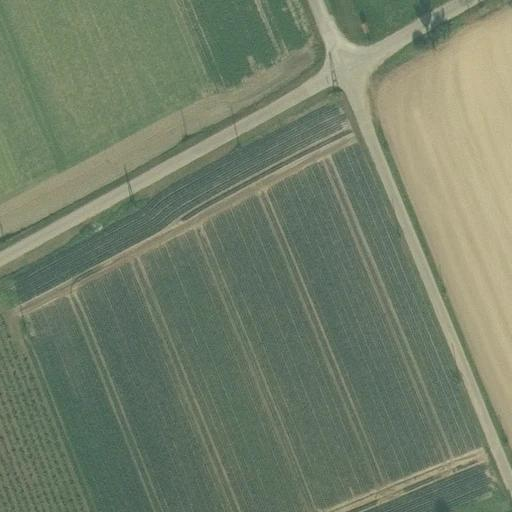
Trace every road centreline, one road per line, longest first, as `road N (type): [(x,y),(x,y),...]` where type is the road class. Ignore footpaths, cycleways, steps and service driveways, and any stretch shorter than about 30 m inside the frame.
road 1 (residential): [(344,68),(511,481)]
road 2 (residential): [(344,68),(0,264)]
road 3 (residential): [(468,0),(344,68)]
